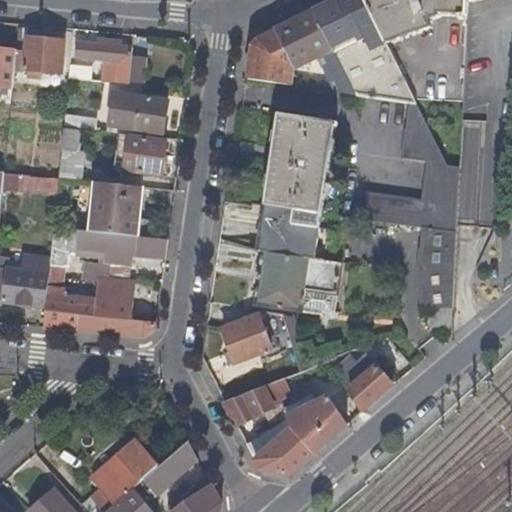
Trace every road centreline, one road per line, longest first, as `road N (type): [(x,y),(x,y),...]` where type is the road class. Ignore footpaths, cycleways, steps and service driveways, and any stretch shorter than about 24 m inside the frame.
road 1 (residential): [(176,366),(224,17)]
road 2 (residential): [(286,511),(511,308)]
road 3 (residential): [(224,17),(31,0)]
road 4 (residential): [(176,366),(256,511)]
road 5 (residential): [(0,444),(92,363)]
